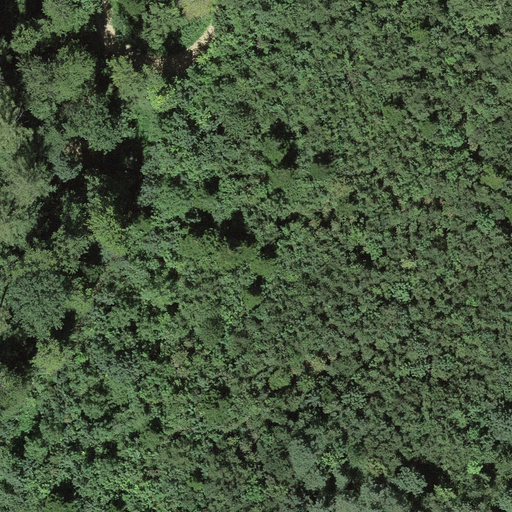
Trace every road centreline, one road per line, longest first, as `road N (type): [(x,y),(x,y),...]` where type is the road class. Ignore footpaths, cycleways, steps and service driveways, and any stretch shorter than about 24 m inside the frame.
road 1 (track): [(0,485),(113,267),(174,65)]
road 2 (track): [(227,0),(197,58),(153,68),(120,61),(108,44),(102,0)]
